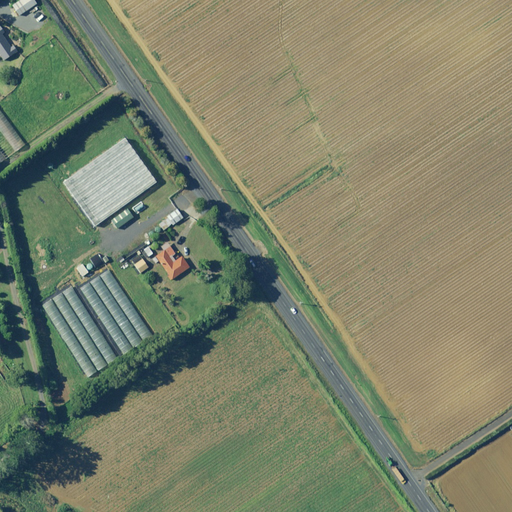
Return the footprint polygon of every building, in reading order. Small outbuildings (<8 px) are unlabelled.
[(37,4),(34,0),(20,0),(13,5),(20,16),(37,4)] [(6,32),(1,26),(0,26),(0,54),(5,61),(18,51),(13,45),(11,46),(3,34),(6,32)] [(0,106),(0,130),(16,153),(28,145),(0,106)] [(156,183),(125,139),(65,182),(96,226),(156,183)] [(135,217),(129,208),(111,220),(117,229),(135,217)] [(184,218),(178,209),(168,216),(174,225),(184,218)] [(171,225),(167,219),(160,224),(164,230),(171,225)] [(165,251),(156,256),(153,259),(156,263),(160,261),(172,280),(191,267),(183,256),(179,259),(168,242),(162,246),(165,251)] [(153,253),(149,247),(144,250),(149,256),(153,253)] [(105,263),(100,254),(91,259),(96,268),(105,263)] [(149,267),(140,255),(132,260),(141,273),(149,267)] [(121,256),(115,261),(119,265),(125,260),(121,256)] [(89,272),(83,264),(77,268),(83,277),(89,272)] [(153,336),(110,270),(82,289),(125,355),(153,336)] [(118,358),(73,287),(43,306),(88,377),(118,358)]
